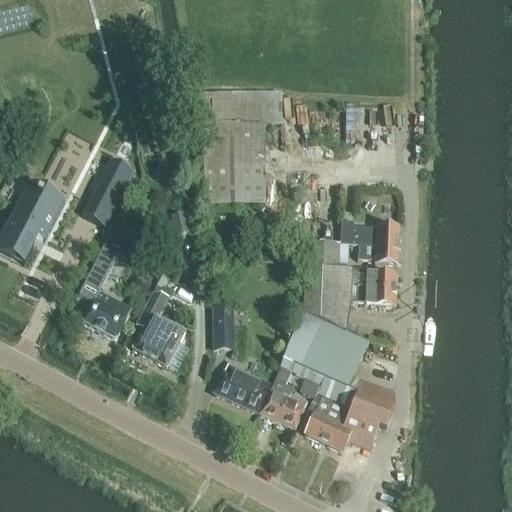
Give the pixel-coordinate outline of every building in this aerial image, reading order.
[(197,131),(204,131),(265,131),(281,131),(282,98),(197,97),(197,131)] [(205,210),(266,210),(265,131),(204,131),(205,210)] [(108,140),(111,159),(133,155),(130,137),(108,140)] [(112,165),(84,220),(107,232),(136,177),(112,165)] [(161,165),(155,175),(164,180),(162,182),(168,185),(175,173),(161,165)] [(60,202),(59,205),(46,198),(43,203),(40,201),(41,199),(32,194),(31,197),(24,193),(0,239),(0,254),(22,266),(21,268),(22,269),(32,250),(29,248),(33,240),(37,241),(43,244),(43,245),(64,204),(60,202)] [(182,217),(171,220),(176,239),(187,236),(182,217)] [(353,226),(340,225),(339,248),(348,249),(357,250),(356,264),(374,265),(374,268),(396,268),(397,233),(375,232),(353,231),(353,226)] [(258,247),(255,266),(277,269),(279,251),(258,247)] [(339,260),(339,248),(305,247),(305,248),(302,317),(345,338),(350,307),(369,308),(369,310),(394,311),(395,280),(371,279),(371,274),(351,273),(339,273),(339,260)] [(339,248),(339,260),(347,261),(348,249),(339,248)] [(80,326),(114,344),(130,313),(98,296),(116,261),(102,253),(77,298),(91,306),(80,326)] [(162,279),(156,290),(163,294),(169,283),(162,279)] [(167,302),(153,296),(135,329),(135,330),(141,333),(131,352),(131,353),(165,371),(165,370),(166,370),(184,335),(157,321),(167,302)] [(211,313),(212,357),(215,357),(234,357),(233,312),(211,313)] [(302,317),(278,372),(279,373),(290,378),(289,378),(304,386),(319,393),(316,398),(322,400),(314,418),(304,438),(341,456),(346,444),(369,453),(377,431),(385,434),(392,414),(393,398),(359,384),(359,383),(351,380),(366,348),(345,338),(302,317)] [(226,368),(213,398),(236,408),(258,418),(272,389),(249,379),(226,368)] [(272,389),(258,418),(276,426),(289,398),(292,392),(284,389),(289,378),(290,378),(279,373),(272,389)] [(304,386),(299,395),(314,402),(316,398),(319,393),(304,386)] [(289,398),(276,426),(293,434),(306,406),(289,398)]
